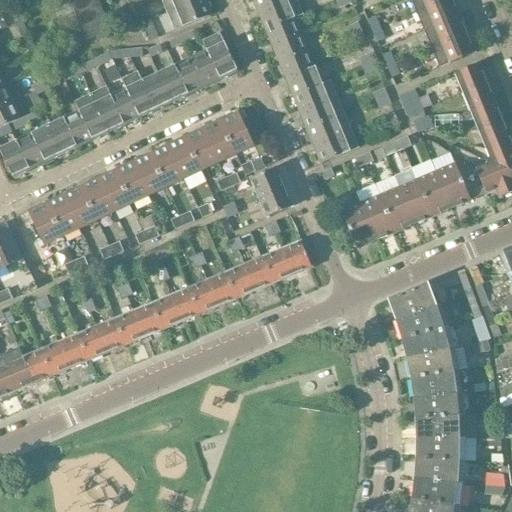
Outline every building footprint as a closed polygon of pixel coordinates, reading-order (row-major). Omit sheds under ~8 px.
[(109,31),(96,0),(69,0),(87,40),(109,31)] [(160,0),(167,14),(200,0),(160,0)] [(205,0),(200,0),(167,14),(174,32),(212,16),(205,0)] [(251,0),(258,14),(292,0),(251,0)] [(296,0),(292,0),(258,14),(265,31),(294,19),(303,16),(296,0)] [(348,0),(340,0),(335,2),(338,9),(350,4),(348,0)] [(409,0),(416,14),(449,0),(409,0)] [(451,0),(449,0),(416,14),(423,32),(459,17),(451,0)] [(143,4),(135,7),(141,19),(148,16),(143,4)] [(22,22),(17,11),(10,15),(15,26),(22,22)] [(459,17),(423,32),(431,50),(466,35),(459,17)] [(367,21),(372,32),(380,29),(375,18),(367,21)] [(294,19),(265,31),(271,47),(301,35),(294,19)] [(22,22),(15,26),(21,38),(28,34),(22,22)] [(346,29),(349,36),(361,31),(357,24),(346,29)] [(152,26),(145,29),(150,41),(157,38),(152,26)] [(380,29),(372,32),(377,43),(384,40),(380,29)] [(361,31),(349,36),(352,43),(364,38),(361,31)] [(192,33),(180,38),(183,45),(195,40),(192,33)] [(202,42),(207,51),(220,80),(224,78),(225,80),(227,78),(227,77),(237,72),(219,34),(202,42)] [(301,35),(271,47),(279,64),(308,52),(301,35)] [(466,35),(431,50),(439,69),(474,54),(466,35)] [(172,50),(183,45),(180,38),(169,43),(172,50)] [(24,45),(29,56),(37,53),(31,42),(24,45)] [(162,54),(159,46),(147,51),(150,59),(162,54)] [(141,50),(130,51),(130,59),(142,58),(141,50)] [(130,59),(130,51),(117,52),(109,53),(112,60),(117,60),(130,59)] [(207,51),(190,59),(204,88),(220,80),(207,51)] [(308,52),(279,64),(285,80),(315,68),(308,52)] [(37,53),(29,56),(35,68),(42,64),(37,53)] [(112,60),(109,53),(94,60),(97,67),(112,60)] [(390,53),(382,56),(387,67),(394,64),(390,53)] [(359,61),(362,68),(374,63),(371,56),(359,61)] [(190,59),(174,67),(187,96),(204,88),(190,59)] [(81,75),(97,67),(94,60),(78,68),(81,75)] [(374,63),(362,68),(365,75),(377,71),(374,63)] [(394,64),(387,67),(392,79),(399,75),(394,64)] [(478,65),(453,75),(461,93),(486,83),(478,65)] [(174,67),(158,74),(171,103),(181,99),(181,100),(184,99),(183,98),(187,96),(174,67)] [(81,75),(78,68),(62,75),(65,83),(70,80),(81,75)] [(315,68),(285,80),(292,97),(322,85),(315,68)] [(42,83),(50,80),(44,69),(37,72),(42,83)] [(122,80),(126,89),(140,119),(148,114),(149,116),(152,114),(151,113),(155,111),(141,82),(137,73),(122,80)] [(158,74),(141,82),(155,111),(159,109),(160,110),(163,109),(162,108),(171,103),(158,74)] [(56,78),(45,84),(48,91),(60,85),(56,78)] [(322,85),(292,97),(299,113),(337,97),(330,81),(322,85)] [(486,83),(461,93),(469,112),(494,102),(486,83)] [(33,89),(35,93),(37,97),(48,91),(45,84),(33,89)] [(4,87),(0,89),(0,108),(12,103),(4,87)] [(124,126),(111,97),(106,87),(90,95),(108,133),(117,129),(118,131),(120,129),(120,128),(124,126)] [(140,119),(126,89),(111,97),(124,126),(140,119)] [(372,95),(375,102),(387,97),(384,90),(372,95)] [(399,98),(407,116),(422,109),(414,91),(399,98)] [(28,96),(34,108),(41,105),(37,97),(35,93),(28,96)] [(108,133),(90,95),(74,103),(79,112),(92,141),(96,139),(97,140),(99,139),(99,138),(108,133)] [(337,97),(299,113),(306,130),(344,115),(337,97)] [(387,97),(375,102),(378,109),(390,104),(387,97)] [(494,102),(469,112),(476,130),(501,120),(494,102)] [(12,103),(0,108),(0,129),(20,120),(12,103)] [(422,109),(407,116),(409,120),(424,114),(422,109)] [(79,112),(62,120),(75,149),(92,141),(79,112)] [(35,113),(24,119),(28,126),(39,120),(35,113)] [(238,113),(219,122),(235,156),(254,147),(238,113)] [(385,126),(397,121),(394,114),(382,119),(385,126)] [(344,115),(306,130),(313,147),(351,132),(344,115)] [(413,123),(418,134),(433,128),(428,117),(413,123)] [(24,119),(13,124),(17,132),(28,126),(24,119)] [(62,120),(46,127),(60,156),(64,154),(65,155),(68,154),(67,153),(75,149),(62,120)] [(501,120),(476,130),(484,149),(509,139),(501,120)] [(219,122),(202,130),(218,164),(235,156),(219,122)] [(0,138),(0,139),(12,134),(9,127),(0,130),(0,138)] [(46,127),(32,134),(45,163),(54,159),(54,160),(57,159),(56,158),(60,156),(46,127)] [(202,130),(184,138),(201,172),(218,164),(202,130)] [(351,132),(313,147),(320,165),(358,149),(351,132)] [(32,134),(16,142),(29,171),(45,163),(32,134)] [(184,138),(167,146),(183,181),(201,172),(184,138)] [(407,138),(399,141),(403,151),(411,147),(407,138)] [(511,145),(509,139),(484,149),(488,159),(511,164),(511,145)] [(403,151),(399,141),(381,149),(385,158),(403,151)] [(25,173),(29,171),(16,142),(0,149),(0,152),(12,179),(22,174),(23,175),(26,174),(25,173)] [(167,146),(150,155),(166,189),(183,181),(167,146)] [(385,159),(385,158),(381,149),(373,152),(378,162),(385,159)] [(369,154),(362,157),(366,166),(373,163),(369,154)] [(150,155),(133,163),(149,197),(166,189),(150,155)] [(362,157),(354,160),(358,169),(366,166),(362,157)] [(511,164),(488,159),(485,166),(475,170),(482,187),(485,195),(496,191),(500,199),(511,193),(511,164)] [(133,163),(115,171),(131,205),(149,197),(133,163)] [(245,177),(255,172),(250,163),(241,167),(245,177)] [(455,165),(436,173),(451,210),(470,202),(467,194),(455,165)] [(334,177),(331,169),(321,174),(324,181),(334,177)] [(250,180),(259,200),(284,189),(275,170),(250,180)] [(115,171),(98,179),(114,214),(131,205),(115,171)] [(436,173),(417,181),(432,218),(451,210),(436,173)] [(236,174),(225,179),(229,189),(240,184),(236,174)] [(98,179),(80,187),(96,222),(114,214),(98,179)] [(220,193),(229,189),(225,179),(216,182),(220,193)] [(417,181),(398,189),(413,226),(432,218),(417,181)] [(80,187),(63,196),(79,230),(96,222),(80,187)] [(482,187),(467,194),(470,202),(485,195),(482,187)] [(284,189),(259,200),(267,219),(292,208),(284,189)] [(398,189),(379,197),(394,234),(413,226),(398,189)] [(63,196),(46,204),(62,238),(79,230),(63,196)] [(379,197),(360,205),(375,242),(394,234),(379,197)] [(46,204),(27,213),(43,247),(62,238),(46,204)] [(202,219),(212,215),(208,205),(198,209),(202,219)] [(222,209),(224,214),(235,210),(233,205),(222,209)] [(357,250),(375,242),(360,205),(341,213),(357,250)] [(235,210),(224,214),(226,219),(237,215),(235,210)] [(190,213),(179,217),(183,227),(194,223),(190,213)] [(175,231),(183,227),(179,217),(170,221),(175,231)] [(275,223),(270,225),(275,236),(280,233),(275,223)] [(275,236),(270,225),(265,227),(269,238),(275,236)] [(154,228),(144,232),(148,242),(159,238),(154,228)] [(139,246),(148,242),(144,232),(135,236),(139,246)] [(240,237),(233,240),(237,251),(245,248),(240,237)] [(230,254),(237,251),(233,240),(225,244),(230,254)] [(119,243),(108,247),(113,257),(123,253),(119,243)] [(300,243),(281,251),(292,276),(311,268),(300,243)] [(104,261),(113,257),(108,247),(99,251),(104,261)] [(281,251),(263,259),(273,284),(292,276),(281,251)] [(511,251),(499,256),(508,279),(511,276),(511,251)] [(202,254),(196,257),(201,268),(207,265),(202,254)] [(195,270),(201,268),(196,257),(191,259),(195,270)] [(84,258),(73,262),(77,272),(88,268),(84,258)] [(263,259),(244,267),(254,292),(273,284),(263,259)] [(64,266),(68,276),(77,272),(73,262),(64,266)] [(244,267),(226,274),(236,299),(254,292),(244,267)] [(482,289),(473,267),(467,270),(475,291),(482,289)] [(165,270),(160,272),(164,283),(170,281),(165,270)] [(464,271),(457,274),(466,297),(472,295),(464,271)] [(158,285),(164,283),(160,272),(154,274),(158,285)] [(226,274),(207,282),(217,307),(236,299),(226,274)] [(207,282),(188,290),(199,315),(217,307),(207,282)] [(433,284),(389,302),(397,322),(441,306),(433,284)] [(128,285),(123,288),(127,298),(133,296),(128,285)] [(122,301),(127,298),(123,288),(117,290),(122,301)] [(490,307),(482,289),(475,291),(482,310),(490,307)] [(8,290),(0,293),(0,299),(2,304),(12,300),(8,290)] [(188,290),(170,298),(180,322),(199,315),(188,290)] [(91,314),(86,303),(83,294),(77,296),(81,305),(85,316),(91,314)] [(481,319),(472,295),(466,297),(474,321),(481,319)] [(47,297),(41,299),(46,311),(51,308),(47,297)] [(170,298),(152,305),(162,330),(180,322),(170,298)] [(46,311),(41,299),(35,302),(40,313),(46,311)] [(96,311),(92,300),(86,303),(91,314),(96,311)] [(152,305),(133,313),(144,338),(162,330),(152,305)] [(448,328),(441,306),(397,322),(402,341),(448,328)] [(497,326),(494,317),(490,307),(482,310),(490,328),(497,326)] [(10,312),(4,315),(9,325),(14,323),(10,312)] [(133,313),(115,321),(125,345),(144,338),(133,313)] [(115,321),(97,328),(107,353),(125,345),(115,321)] [(501,336),(497,326),(490,328),(494,339),(501,336)] [(453,327),(448,328),(402,341),(408,360),(454,349),(459,348),(453,327)] [(97,328),(78,336),(89,360),(107,353),(97,328)] [(487,334),(466,339),(468,346),(489,341),(487,334)] [(78,336),(59,344),(70,368),(89,360),(78,336)] [(489,349),(489,341),(468,346),(470,353),(489,349)] [(59,344),(41,351),(52,376),(70,368),(59,344)] [(18,349),(1,356),(16,391),(33,384),(23,359),(18,349)] [(458,372),(454,349),(408,360),(411,380),(458,372)] [(41,351),(23,359),(33,384),(52,376),(41,351)] [(511,353),(494,360),(495,369),(511,362),(511,353)] [(1,356),(0,356),(0,397),(16,391),(1,356)] [(511,369),(511,362),(495,369),(496,375),(511,369)] [(458,372),(411,380),(415,400),(461,395),(458,372)] [(474,393),(494,391),(493,384),(473,386),(474,393)] [(511,384),(501,389),(504,409),(511,405),(511,384)] [(495,398),(494,391),(474,393),(475,400),(495,398)] [(461,395),(415,400),(416,420),(463,417),(461,395)] [(463,417),(416,420),(417,440),(464,440),(463,417)] [(464,440),(417,440),(417,460),(464,463),(464,440)] [(492,456),(491,464),(500,464),(500,456),(492,456)] [(464,463),(417,460),(415,480),(462,485),(464,463)] [(485,480),(484,488),(509,490),(510,487),(508,469),(501,469),(502,482),(485,480)] [(462,485),(415,480),(413,500),(459,508),(462,485)] [(506,497),(509,490),(484,488),(484,495),(506,497)] [(458,511),(459,508),(413,500),(410,511),(458,511)]
